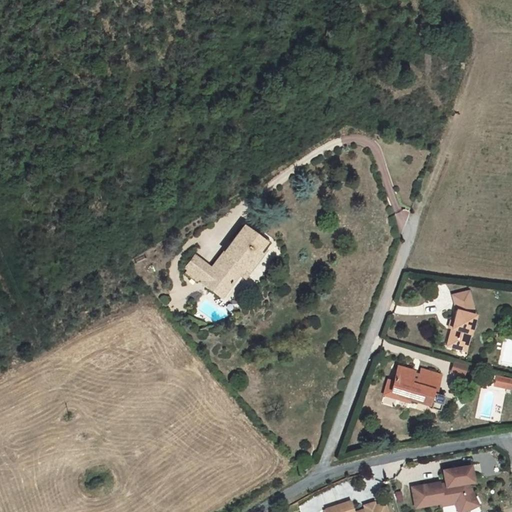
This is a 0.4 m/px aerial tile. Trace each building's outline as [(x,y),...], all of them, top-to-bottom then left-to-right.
[(185,268),(188,270),(199,278),(202,281),(203,281),(205,278),(213,285),(218,278),(229,287),(239,273),(243,276),(269,242),(261,237),(260,239),(243,226),(211,268),(194,256),(185,268)] [(188,270),(186,274),(196,282),(199,278),(188,270)] [(202,281),(201,282),(221,297),(229,287),(218,278),(213,285),(205,278),(203,281),(202,281)] [(451,328),(446,346),(457,349),(459,339),(467,341),(474,315),(468,291),(452,295),(456,310),(453,321),(451,328)] [(457,349),(465,351),(467,341),(459,339),(457,349)] [(466,366),(454,363),(451,372),(463,376),(466,366)] [(398,366),(393,381),(391,391),(399,393),(397,399),(409,402),(411,397),(418,399),(417,402),(428,405),(429,401),(432,402),(430,408),(439,411),(443,396),(432,393),(432,390),(436,391),(440,375),(421,370),(419,375),(413,373),(414,371),(398,366)] [(511,378),(496,376),(494,385),(511,389),(511,378)] [(393,381),(388,380),(383,395),(397,399),(399,393),(391,391),(393,381)] [(473,497),(466,483),(473,482),(470,466),(443,470),(445,484),(439,485),(439,483),(422,486),(425,505),(441,502),(441,505),(454,503),(457,511),(467,506),(465,501),(473,497)] [(425,505),(422,486),(412,488),(415,507),(425,505)] [(467,506),(457,511),(462,511),(477,505),(473,497),(465,501),(467,506)] [(386,511),(384,503),(375,506),(374,506),(375,509),(366,511),(365,509),(355,511),(353,511),(350,501),(326,509),(326,511),(386,511)] [(374,502),(364,505),(365,509),(366,511),(375,509),(374,506),(375,506),(374,502)]
